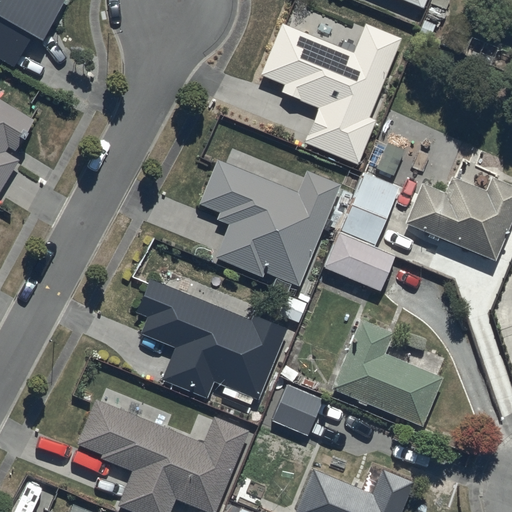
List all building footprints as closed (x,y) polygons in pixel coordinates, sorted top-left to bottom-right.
[(0,0),(0,61),(11,68),(30,35),(38,39),(61,0),(0,0)] [(398,37),(362,23),(352,52),(278,23),(258,75),(283,85),(280,93),(317,107),(303,142),(356,163),(373,120),(367,118),(398,37)] [(0,185),(16,159),(3,152),(7,145),(15,150),(32,121),(0,100),(0,185)] [(214,159),(197,203),(217,213),(215,219),(227,224),(213,258),(261,277),(263,272),(296,285),(337,183),(305,170),(296,192),(214,159)] [(511,186),(488,177),(482,189),(448,175),(441,192),(417,182),(401,222),(492,260),(511,213),(511,186)] [(321,266),(376,289),(391,254),(336,231),(321,266)] [(146,278),(133,312),(144,317),(138,333),(173,347),(160,379),(205,397),(211,381),(256,398),(284,326),(251,313),(249,318),(146,278)] [(390,331),(358,318),(330,390),(419,426),(439,377),(381,354),(390,331)] [(321,398),(284,383),(270,421),(306,435),(321,398)] [(166,511),(172,498),(198,509),(196,511),(213,511),(247,431),(213,417),(203,442),(91,399),(74,443),(99,453),(97,458),(129,470),(115,507),(127,511),(166,511)] [(397,511),(409,482),(379,470),(369,492),(309,468),(291,511),(397,511)]
